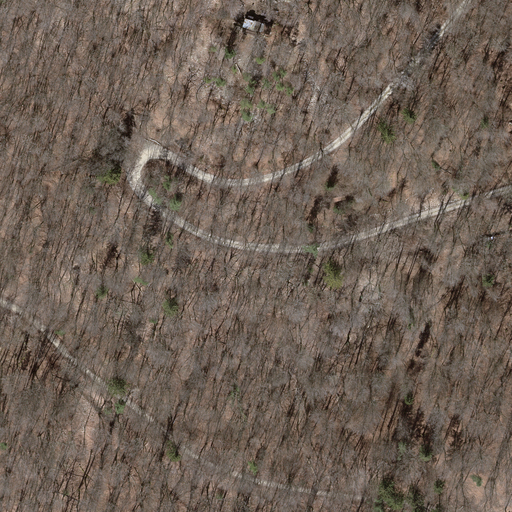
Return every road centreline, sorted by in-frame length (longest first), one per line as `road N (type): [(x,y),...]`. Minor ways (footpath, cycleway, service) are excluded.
road 1 (track): [(511,193),(346,241),(230,244),(173,215),(142,190),(130,167),(143,137),(213,178),(256,179),(310,162),(380,107),(464,0)]
road 2 (track): [(0,304),(37,318),(88,374),(232,472),(301,492),(439,511)]
road 3 (track): [(67,351),(154,477),(209,511)]
